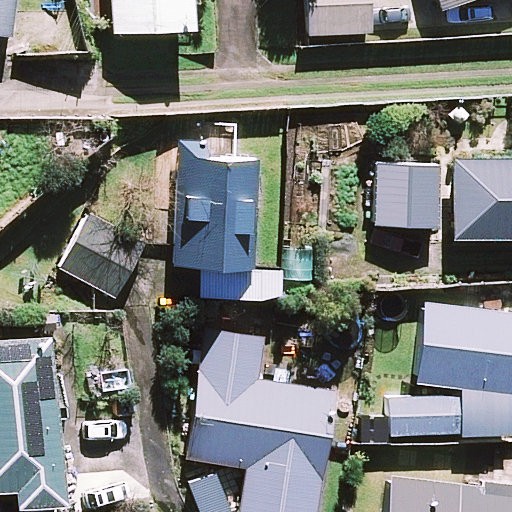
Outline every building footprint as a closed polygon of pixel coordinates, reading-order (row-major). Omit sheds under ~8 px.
[(0,0),(0,32),(11,33),(13,0),(0,0)] [(190,18),(188,0),(108,0),(110,23),(190,18)] [(366,31),(364,0),(305,0),(307,34),(366,31)] [(74,48),(71,15),(16,20),(20,53),(74,48)] [(250,144),(178,143),(176,262),(247,263),(250,144)] [(511,225),(511,150),(453,152),(453,226),(511,225)] [(431,154),(377,151),(373,212),(427,216),(431,154)] [(141,240),(90,215),(62,271),(114,296),(141,240)] [(511,300),(420,292),(413,374),(511,382),(511,300)] [(258,334),(199,326),(183,453),(245,461),(238,511),(308,511),(324,383),(253,374),(258,334)] [(56,495),(49,333),(0,335),(0,484),(12,483),(13,497),(56,495)] [(458,427),(457,389),(386,391),(387,429),(458,427)] [(511,511),(511,482),(389,472),(385,511),(511,511)]
